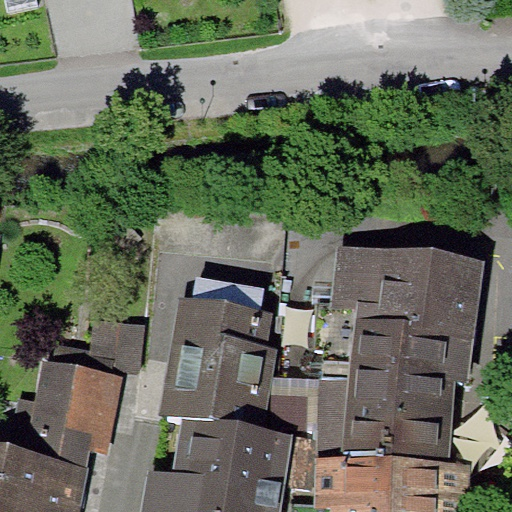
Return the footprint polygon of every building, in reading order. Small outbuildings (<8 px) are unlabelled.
[(5,0),(7,13),(39,7),(37,0),(5,0)] [(204,203),(158,201),(155,249),(201,252),(204,203)] [(0,295),(12,246),(0,243),(0,295)] [(479,511),(482,473),(464,472),(490,265),(345,254),(333,320),(322,511),(479,511)] [(301,296),(273,292),(268,319),(185,306),(166,428),(195,433),(186,488),(152,483),(147,511),(294,511),(297,497),(305,499),(325,370),(301,367),(308,325),(296,324),(301,296)] [(145,336),(92,328),(86,368),(52,362),(37,457),(0,450),(0,511),(85,511),(94,457),(108,459),(120,377),(138,380),(145,336)]
